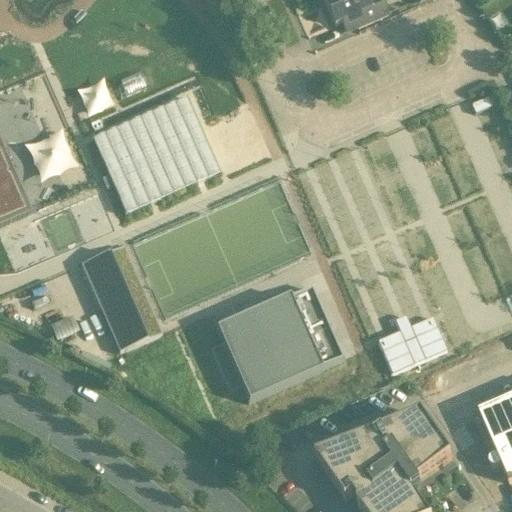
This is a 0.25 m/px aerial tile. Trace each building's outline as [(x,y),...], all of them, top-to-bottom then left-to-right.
[(379,0),(370,0),(366,2),(364,0),(338,0),(324,7),(333,29),(357,19),(361,30),(387,19),(379,0)] [(411,0),(416,9),(433,2),(432,0),(411,0)] [(78,94),(89,120),(116,109),(105,83),(78,94)] [(91,143),(124,218),(219,176),(186,102),(91,143)] [(0,229),(30,216),(0,146),(0,229)] [(80,270),(99,314),(126,302),(145,344),(118,356),(118,357),(161,339),(123,251),(80,270)] [(320,374),(342,364),(311,294),(289,303),(289,302),(215,334),(222,349),(216,352),(209,355),(228,398),(241,392),(247,407),(321,375),(320,374)] [(377,345),(391,378),(446,355),(431,322),(409,331),(405,320),(394,325),(399,336),(377,345)] [(54,342),(75,338),(72,321),(51,325),(54,342)] [(417,379),(450,427),(471,418),(457,386),(469,380),(460,359),(417,379)] [(497,461),(490,464),(490,470),(494,473),(502,471),(509,487),(511,485),(511,404),(479,419),(497,461)] [(374,442),(372,439),(315,462),(346,504),(353,499),(358,507),(357,508),(359,511),(423,511),(413,496),(421,490),(418,485),(452,461),(422,419),(381,435),(382,437),(374,442)] [(269,453),(252,454),(254,475),(270,473),(269,453)]
